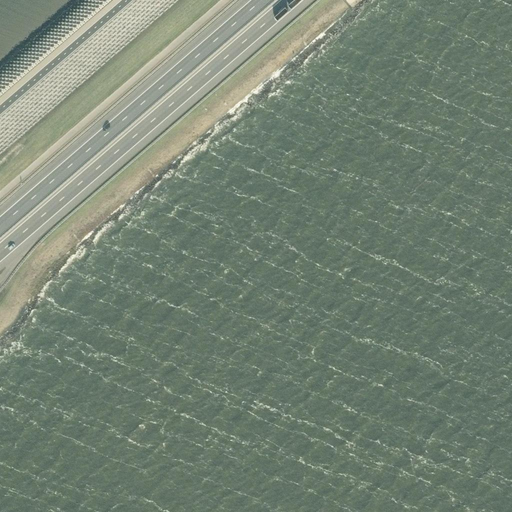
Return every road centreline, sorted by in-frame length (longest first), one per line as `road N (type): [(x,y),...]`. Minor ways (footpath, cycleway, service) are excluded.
road 1 (motorway): [(0,253),(293,0)]
road 2 (motorway): [(262,0),(0,226)]
